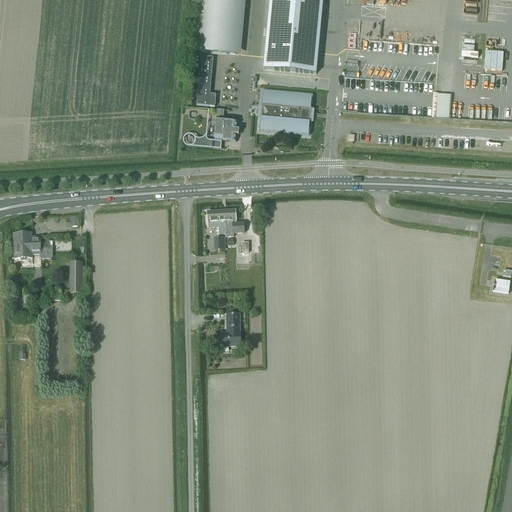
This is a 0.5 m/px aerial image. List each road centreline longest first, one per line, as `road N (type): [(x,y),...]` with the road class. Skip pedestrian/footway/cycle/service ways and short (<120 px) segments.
road 1 (primary): [(185,191),(327,184),(511,192)]
road 2 (unclassified): [(190,511),(185,191)]
road 3 (primary): [(0,209),(185,191)]
